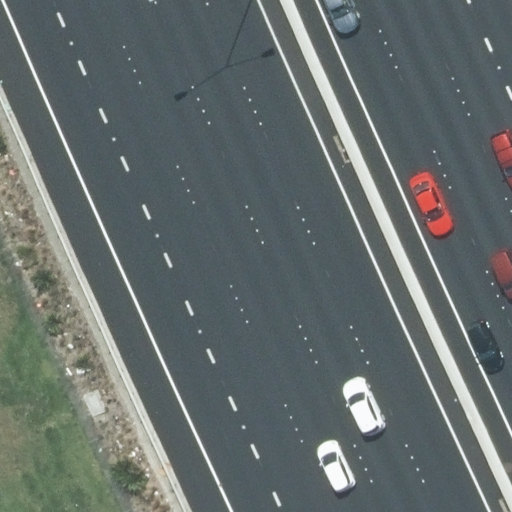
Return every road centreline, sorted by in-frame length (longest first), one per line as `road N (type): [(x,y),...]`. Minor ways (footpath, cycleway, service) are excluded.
road 1 (motorway): [(389,511),(143,0)]
road 2 (motorway): [(435,0),(511,174)]
